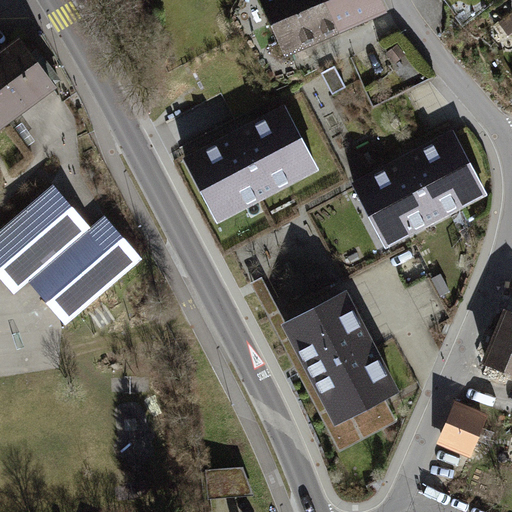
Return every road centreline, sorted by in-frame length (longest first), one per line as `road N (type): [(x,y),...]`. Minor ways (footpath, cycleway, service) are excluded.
road 1 (tertiary): [(315,511),(280,424),(54,0)]
road 2 (residential): [(405,488),(503,262),(511,216)]
road 3 (residential): [(508,147),(395,0)]
